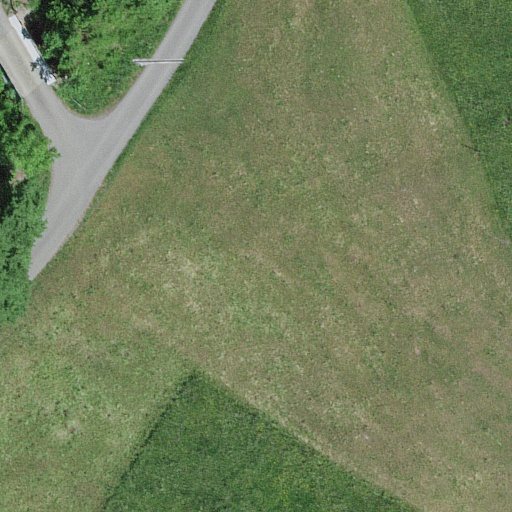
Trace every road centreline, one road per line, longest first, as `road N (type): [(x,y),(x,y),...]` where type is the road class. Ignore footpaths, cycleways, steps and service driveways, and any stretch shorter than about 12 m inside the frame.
road 1 (track): [(202,0),(148,97),(0,289)]
road 2 (track): [(0,28),(53,113),(64,213)]
